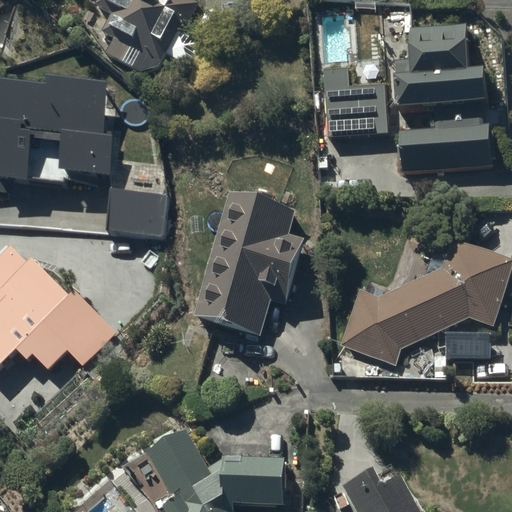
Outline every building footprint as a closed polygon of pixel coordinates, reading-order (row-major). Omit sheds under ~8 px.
[(0,0),(0,21),(11,7),(1,0),(0,0)] [(100,0),(96,8),(113,17),(101,38),(114,45),(108,58),(142,76),(161,70),(168,58),(191,70),(204,46),(180,34),(185,26),(188,27),(199,6),(187,0),(100,0)] [(470,8),(412,8),(413,63),(397,63),(398,82),(399,112),(488,110),(488,77),(469,77),(470,8)] [(350,73),(326,74),(329,141),(390,137),(386,89),(351,90),(350,73)] [(0,197),(12,198),(13,194),(39,196),(39,192),(71,193),(71,186),(118,188),(120,142),(111,142),(114,95),(55,93),(55,100),(9,98),(7,138),(0,137),(0,197)] [(440,121),(440,135),(403,136),(404,175),(492,173),(491,130),(484,130),(484,120),(440,121)] [(298,217),(232,199),(220,241),(217,240),(206,279),(209,280),(198,322),(262,340),(271,305),(287,310),(305,244),(292,240),(298,217)] [(117,201),(115,244),(169,247),(172,205),(117,201)] [(369,297),(362,294),(342,349),(397,369),(402,354),(471,322),(495,330),(511,283),(511,267),(454,243),(449,256),(438,252),(428,280),(383,300),(386,292),(373,287),(369,297)] [(0,385),(1,387),(25,363),(34,372),(41,365),(54,378),(72,359),(87,372),(119,338),(81,302),(76,307),(40,274),(37,277),(14,256),(0,270),(0,385)] [(487,345),(457,345),(456,362),(486,363),(487,345)] [(236,511),(237,509),(286,510),(287,465),(224,463),(210,472),(189,437),(150,461),(174,499),(165,505),(169,511),(168,511),(236,511)] [(377,477),(347,494),(356,511),(420,511),(404,484),(386,494),(377,477)]
